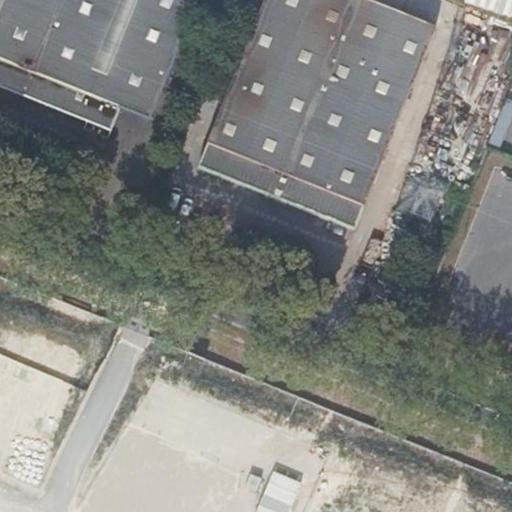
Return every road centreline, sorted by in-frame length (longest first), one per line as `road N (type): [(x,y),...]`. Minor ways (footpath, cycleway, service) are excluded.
road 1 (secondary): [(0,213),(511,418)]
road 2 (unknown): [(0,122),(328,255)]
